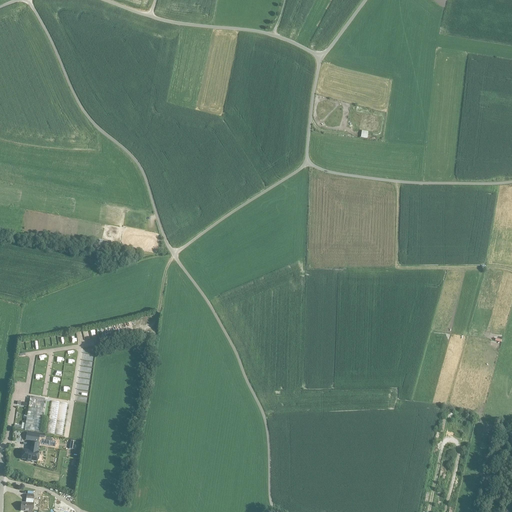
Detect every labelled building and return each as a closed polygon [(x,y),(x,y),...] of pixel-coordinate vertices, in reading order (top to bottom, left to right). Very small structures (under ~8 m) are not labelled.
[(115,249),(116,245),(100,241),(99,245),(115,249)] [(22,423),(21,429),(25,430),(39,433),(45,401),(30,398),(26,424),(22,423)] [(56,437),(60,406),(55,405),(51,436),(56,437)] [(29,434),(27,434),(26,440),(38,442),(39,437),(44,438),(45,434),(29,432),(29,434)] [(38,461),(39,461),(40,456),(39,455),(38,455),(38,454),(39,444),(30,443),(29,452),(23,451),(22,460),(27,461),(27,462),(31,462),(31,461),(37,462),(37,461),(38,461)] [(32,511),(33,505),(33,496),(26,495),(26,504),(21,504),(21,511),(24,511),(32,511)] [(50,498),(42,497),(41,509),(49,510),(50,498)]
